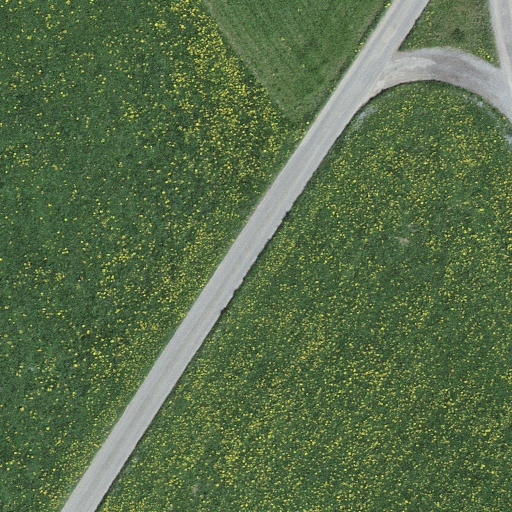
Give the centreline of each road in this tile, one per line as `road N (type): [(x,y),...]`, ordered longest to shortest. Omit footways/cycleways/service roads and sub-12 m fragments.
road 1 (track): [(77,511),(411,0)]
road 2 (track): [(366,71),(437,63),(511,94)]
